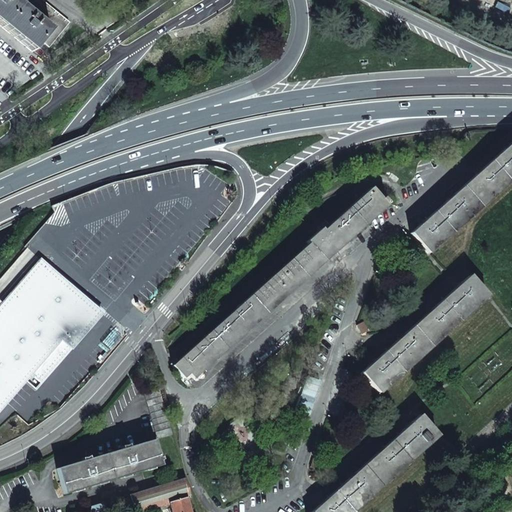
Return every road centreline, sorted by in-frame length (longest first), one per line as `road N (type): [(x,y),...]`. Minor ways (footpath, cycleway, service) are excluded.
road 1 (residential): [(377,232),(185,400),(211,511)]
road 2 (secondary): [(0,459),(82,406),(246,214)]
road 3 (residential): [(249,511),(280,493),(377,232)]
road 4 (trunk): [(511,85),(377,88),(215,114)]
road 5 (trunk): [(168,149),(334,114),(459,106)]
road 6 (trunk): [(0,235),(151,35)]
road 7 (trunk): [(246,214),(316,156),(373,131),(436,121),(459,106)]
road 8 (trunk): [(215,114),(74,157),(0,190)]
road 9 (secondary): [(0,144),(151,35)]
road 10 (trunk): [(0,212),(168,149)]
road 11 (trunk): [(299,0),(300,43),(283,72),(215,114)]
road 12 (residential): [(377,232),(495,138)]
road 13 (trunk): [(511,64),(376,0)]
road 14 (unknown): [(440,511),(464,452),(511,412)]
road 15 (trunk): [(168,149),(238,164),(246,214)]
